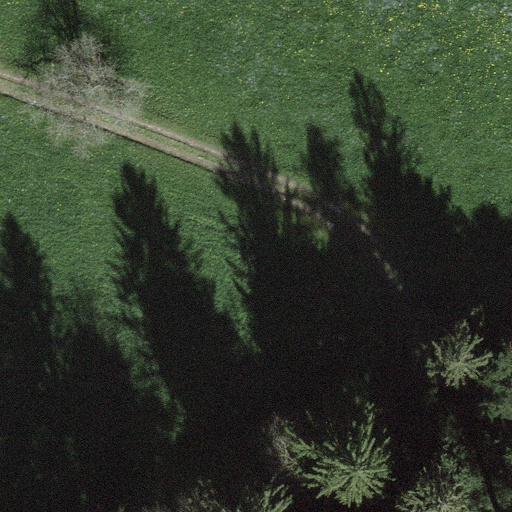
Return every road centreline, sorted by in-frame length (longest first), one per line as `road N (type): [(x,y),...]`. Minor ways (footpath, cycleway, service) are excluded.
road 1 (track): [(220,159),(345,217),(390,259),(400,284),(400,324),(363,511)]
road 2 (track): [(220,159),(0,79)]
